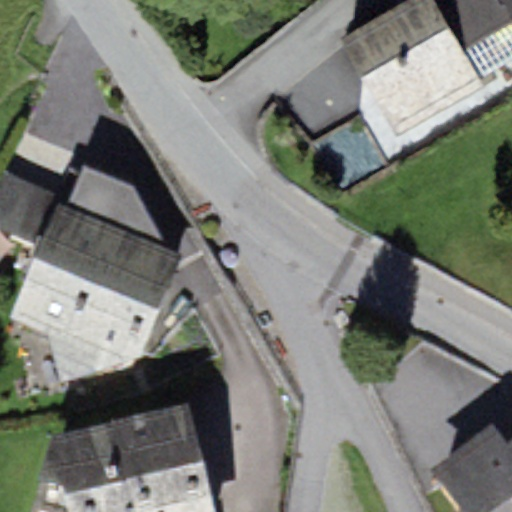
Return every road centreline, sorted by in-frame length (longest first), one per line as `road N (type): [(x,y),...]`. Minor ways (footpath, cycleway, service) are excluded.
road 1 (residential): [(91,0),(176,130),(290,234)]
road 2 (residential): [(290,234),(511,362)]
road 3 (residential): [(290,234),(298,294),(330,388)]
road 4 (residential): [(330,388),(360,426),(405,511)]
road 5 (residential): [(330,388),(299,511)]
